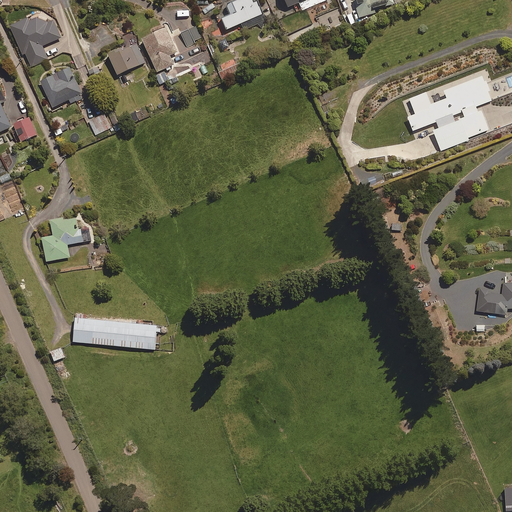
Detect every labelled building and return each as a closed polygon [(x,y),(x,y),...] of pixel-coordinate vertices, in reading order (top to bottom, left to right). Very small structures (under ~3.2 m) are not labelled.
[(228,29),(241,23),(245,30),(258,24),(262,29),(267,19),(259,2),(254,4),(252,0),(238,0),(228,5),(232,15),(223,19),(228,29)] [(397,2),(396,0),(355,0),(360,17),(375,13),(374,9),(397,2)] [(29,17),(10,25),(27,69),(50,60),(45,46),(63,39),(55,19),(46,23),(44,15),(30,21),(29,17)] [(189,29),(194,39),(202,36),(197,25),(189,29)] [(170,55),(179,51),(168,28),(143,38),(158,72),(175,65),(170,55)] [(146,62),(133,33),(123,37),(126,46),(109,53),(118,75),(146,62)] [(84,97),(70,68),(41,81),(53,107),(69,100),(71,103),(84,97)] [(492,101),(483,77),(443,92),(446,99),(430,105),(425,93),(409,99),(415,115),(407,118),(412,131),(436,122),(438,128),(432,130),(440,151),(468,140),(468,138),(488,130),(481,111),(477,113),(475,107),(492,101)] [(7,101),(3,91),(0,92),(0,132),(12,127),(1,104),(7,101)] [(37,135),(29,117),(15,124),(23,142),(37,135)] [(0,176),(0,178),(2,184),(12,180),(9,173),(0,176)] [(65,220),(65,218),(51,220),(54,236),(43,238),(47,261),(70,257),(68,245),(92,241),(90,228),(79,230),(77,218),(65,220)] [(511,283),(503,284),(503,276),(487,276),(487,278),(478,278),(478,314),(507,314),(507,308),(511,307),(511,283)] [(158,326),(76,318),(74,342),(155,350),(158,326)] [(65,358),(62,348),(51,352),(55,361),(65,358)]
